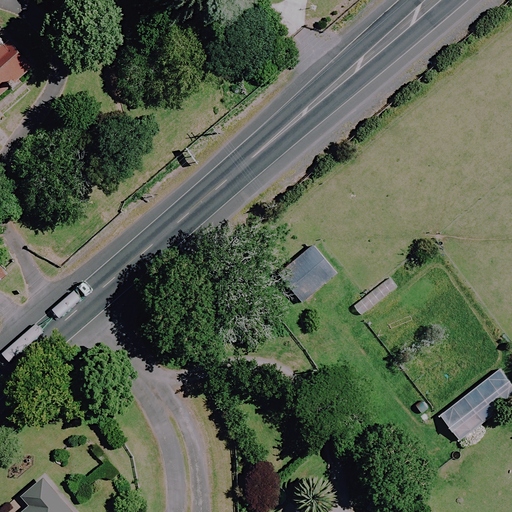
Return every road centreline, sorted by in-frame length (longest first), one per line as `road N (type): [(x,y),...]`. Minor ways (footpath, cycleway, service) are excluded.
road 1 (secondary): [(435,0),(0,376)]
road 2 (unknown): [(86,301),(175,427),(196,511)]
